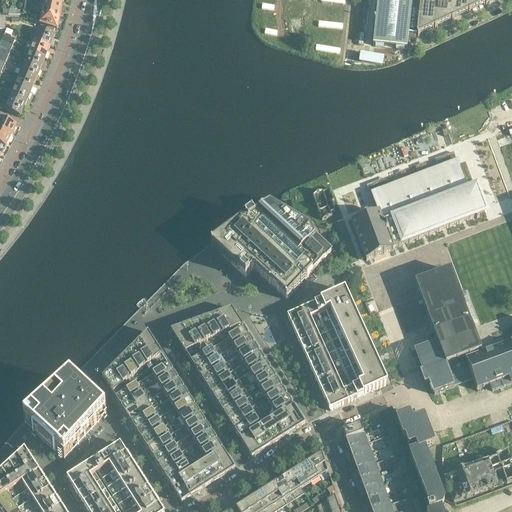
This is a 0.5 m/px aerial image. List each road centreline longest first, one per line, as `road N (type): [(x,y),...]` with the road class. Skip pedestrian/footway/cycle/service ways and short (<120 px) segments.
road 1 (unclassified): [(411,388),(364,270),(511,214)]
road 2 (secondary): [(0,222),(72,97),(102,0)]
road 3 (secondary): [(90,0),(62,93),(0,207)]
road 4 (unclassified): [(487,132),(335,191)]
road 5 (residential): [(324,428),(192,511)]
road 6 (unclassified): [(511,394),(431,424),(411,388)]
